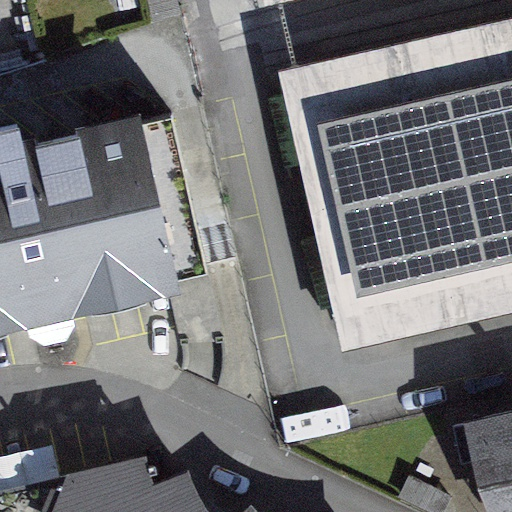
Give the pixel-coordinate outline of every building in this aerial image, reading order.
[(262,0),(264,9),(302,0),(262,0)] [(511,315),(511,21),(281,74),(343,354),(511,315)] [(0,342),(30,335),(31,341),(44,350),(68,344),(76,329),(73,325),(182,299),(178,283),(204,275),(172,121),(140,128),(138,120),(23,147),(20,134),(0,138),(0,342)] [(480,495),(486,511),(511,511),(511,414),(463,425),(480,495)] [(0,511),(253,511),(250,509),(246,511),(210,511),(189,476),(155,488),(147,459),(61,479),(54,447),(0,458),(0,511)]
